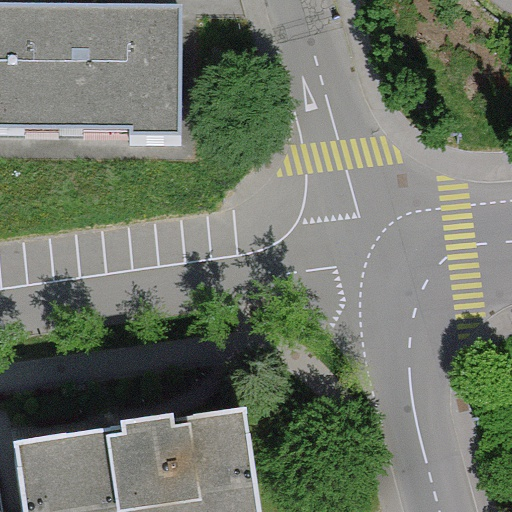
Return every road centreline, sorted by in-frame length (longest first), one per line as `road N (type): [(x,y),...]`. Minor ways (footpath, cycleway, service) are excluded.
road 1 (residential): [(0,316),(378,255)]
road 2 (residential): [(378,255),(307,0)]
road 3 (residential): [(444,511),(378,255)]
road 4 (residential): [(378,255),(511,243)]
